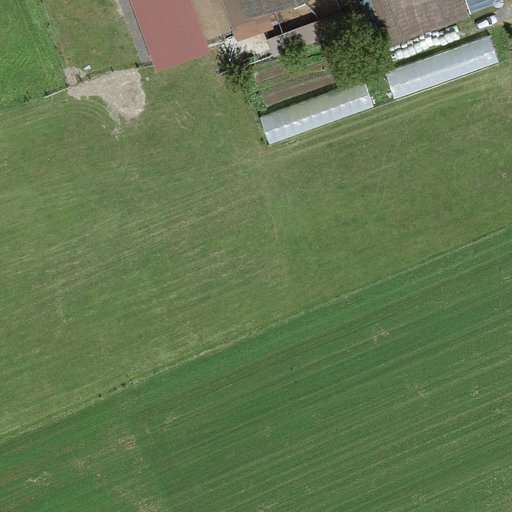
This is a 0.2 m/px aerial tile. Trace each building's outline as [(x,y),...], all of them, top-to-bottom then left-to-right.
[(130,0),(152,69),(211,49),(193,0),(130,0)] [(237,0),(243,15),(280,0),(237,0)] [(501,0),(364,0),(384,49),(503,2),(501,0)] [(397,94),(501,58),(492,31),(387,67),(397,94)] [(261,111),(270,138),(376,104),(368,77),(261,111)]
